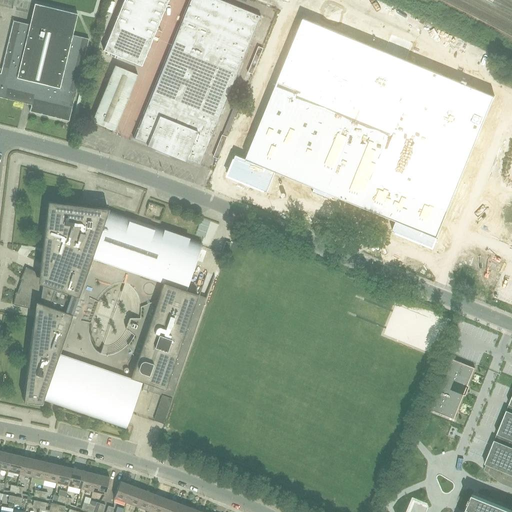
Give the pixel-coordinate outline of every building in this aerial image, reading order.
[(142,66),(168,0),(124,0),(104,51),(142,66)] [(200,166),(204,156),(232,87),(260,16),(232,5),(220,0),(190,0),(133,139),(200,166)] [(69,122),(88,39),(72,35),(77,14),(35,4),(29,25),(13,21),(0,74),(0,73),(0,97),(31,105),(30,112),(69,122)] [(373,81),(385,51),(303,18),(246,159),(238,155),(236,155),(228,176),(230,176),(267,192),(276,172),(314,187),(312,193),(325,199),(356,123),(373,81)] [(247,72),(252,74),(263,48),(258,46),(247,72)] [(373,81),(356,123),(395,139),(424,67),(405,60),(385,51),(373,81)] [(115,131),(138,75),(115,66),(92,122),(115,131)] [(435,155),(448,124),(456,104),(464,84),(424,67),(395,139),(435,155)] [(495,96),(464,84),(456,104),(486,116),(495,96)] [(486,116),(456,104),(448,124),(478,136),(486,116)] [(339,197),(367,209),(395,139),(356,123),(325,199),(336,203),(339,197)] [(466,168),(478,136),(448,124),(435,155),(466,168)] [(217,159),(226,137),(221,135),(212,157),(217,159)] [(426,177),(435,155),(395,139),(367,209),(376,212),(393,219),(396,221),(397,220),(407,224),(414,207),(426,177)] [(435,155),(426,177),(457,189),(466,168),(435,155)] [(444,219),(457,189),(426,177),(414,207),(444,219)] [(197,294),(185,290),(200,246),(201,247),(202,243),(108,210),(108,209),(48,201),(39,274),(26,267),(20,279),(21,280),(17,292),(16,292),(13,305),(35,310),(34,315),(24,401),(41,403),(42,400),(126,429),(127,425),(126,425),(141,381),(145,382),(142,389),(162,396),(154,419),(159,421),(164,423),(207,298),(197,295),(197,294)] [(414,207),(407,224),(437,236),(444,219),(414,207)] [(437,237),(437,236),(407,224),(397,220),(396,221),(392,231),(398,233),(412,239),(421,243),(433,248),(437,237)] [(226,241),(222,254),(227,255),(231,243),(226,241)] [(466,388),(475,368),(450,358),(429,409),(454,419),(465,392),(466,392),(467,392),(468,390),(467,389),(466,388)] [(502,483),(511,487),(511,396),(509,404),(511,405),(509,411),(506,410),(497,434),(499,435),(497,441),(494,440),(485,464),(487,465),(484,471),(502,483)] [(12,454),(0,450),(0,469),(8,472),(12,454)] [(12,454),(8,472),(20,474),(24,457),(12,454)] [(36,459),(24,457),(20,474),(32,477),(36,459)] [(36,459),(32,477),(44,480),(48,462),(36,459)] [(61,465),(48,462),(44,480),(56,483),(61,465)] [(61,465),(56,483),(69,486),(73,468),(61,465)] [(85,471),(73,468),(69,486),(81,489),(85,471)] [(97,474),(85,471),(81,489),(93,492),(97,474)] [(97,474),(93,492),(105,495),(109,477),(97,474)] [(126,503),(132,486),(121,481),(114,498),(126,503)] [(144,490),(132,486),(126,503),(138,507),(144,490)] [(428,486),(426,493),(435,496),(437,489),(428,486)] [(60,496),(58,501),(64,503),(66,497),(68,492),(60,489),(58,495),(60,496)] [(144,490),(138,507),(149,511),(156,494),(144,490)] [(162,511),(167,499),(156,494),(149,511),(151,511),(162,511)] [(511,511),(511,510),(471,494),(464,511),(511,511)] [(175,511),(179,503),(167,499),(162,511),(175,511)] [(89,504),(88,510),(92,511),(103,511),(105,505),(97,502),(95,506),(89,504)] [(56,511),(58,505),(51,503),(51,504),(49,510),(48,511),(56,511)] [(188,511),(191,508),(179,503),(175,511),(188,511)]
